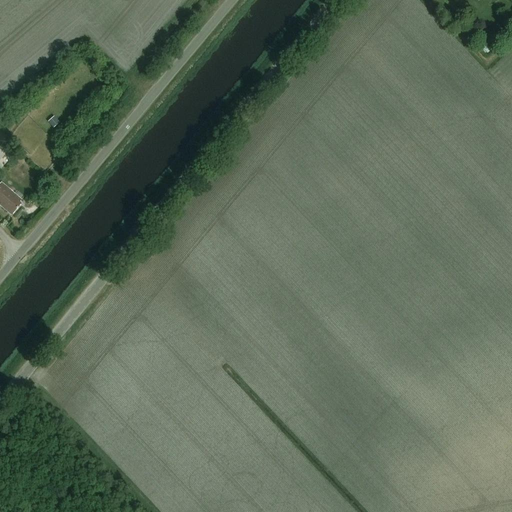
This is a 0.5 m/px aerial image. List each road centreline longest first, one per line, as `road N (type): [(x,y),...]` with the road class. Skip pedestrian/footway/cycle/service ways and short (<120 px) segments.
road 1 (tertiary): [(0,403),(342,0)]
road 2 (unclassified): [(19,254),(230,0)]
